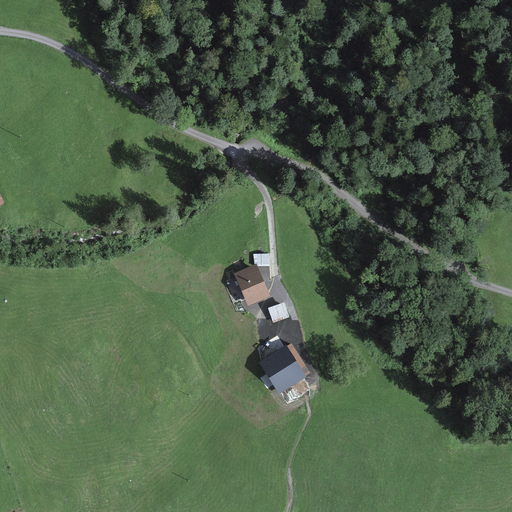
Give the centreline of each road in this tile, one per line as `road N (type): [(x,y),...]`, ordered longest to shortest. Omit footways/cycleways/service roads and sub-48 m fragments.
road 1 (residential): [(511,293),(447,268),(301,168),(196,134),(54,44),(0,32)]
road 2 (track): [(273,275),(319,390),(291,452),(288,511)]
